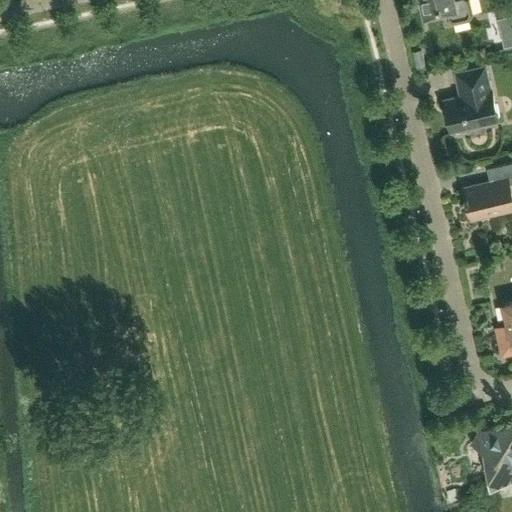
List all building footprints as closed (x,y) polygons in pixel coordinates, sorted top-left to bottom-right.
[(421,0),(424,14),(445,10),(447,19),(453,23),(469,19),(473,13),(470,0),(421,0)] [(423,53),(413,55),(416,68),(426,66),(423,53)] [(498,119),(491,88),(490,88),(485,66),(456,72),(461,95),(444,99),(451,130),(498,119)] [(511,207),(511,195),(509,183),(511,182),(511,161),(487,168),(490,181),(465,187),(472,217),(511,207)] [(511,302),(505,304),(510,326),(498,329),(503,353),(511,350),(511,302)] [(511,422),(479,430),(472,442),(484,450),(492,484),(511,479),(511,422)]
